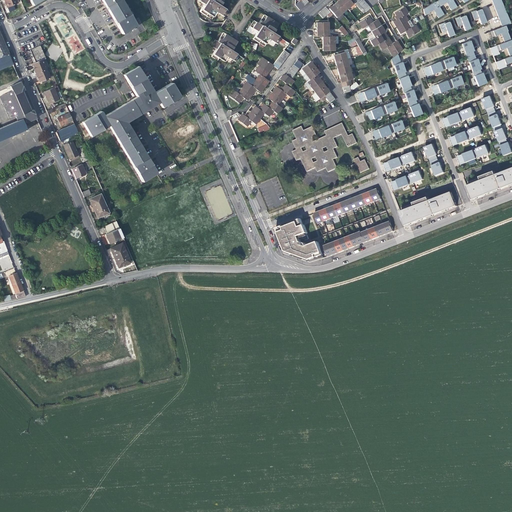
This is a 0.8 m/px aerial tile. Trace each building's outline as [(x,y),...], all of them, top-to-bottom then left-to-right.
[(31,0),(34,5),(42,0),(103,0),(110,10),(118,24),(124,34),(130,30),(131,31),(134,29),(134,28),(137,26),(122,0),(31,0)] [(197,0),(204,4),(200,11),(212,19),(216,12),(224,16),(227,10),(220,6),(223,0),(197,0)] [(337,3),(335,5),(342,13),(347,9),(340,0),(337,3)] [(340,0),(347,9),(352,5),(348,0),(340,0)] [(451,10),(457,7),(452,0),(438,0),(436,2),(439,7),(444,4),(446,2),(451,10)] [(298,11),(303,7),(299,2),(298,2),(294,5),(298,11)] [(438,18),(443,14),(439,7),(436,2),(423,9),(425,15),(431,11),(433,10),(438,18)] [(336,18),(342,13),(335,5),(332,7),(329,9),(336,18)] [(393,22),(397,28),(406,22),(403,16),(408,14),(404,8),(395,13),(396,16),(398,19),(396,20),(393,22)] [(481,24),(486,22),(481,9),(476,11),(475,10),(471,12),(474,20),(477,19),(479,18),(479,20),(481,24)] [(268,39),(276,44),(280,38),(272,33),(278,25),(272,21),(264,15),(258,24),(253,21),(249,27),(257,32),(252,39),(264,47),(268,39)] [(467,29),(470,28),(465,15),(460,17),(459,16),(455,18),(458,26),(462,24),(463,26),(464,30),(467,29)] [(371,31),(380,25),(377,20),(372,23),(371,21),(369,17),(359,23),(363,28),(365,27),(368,32),(371,31)] [(409,21),(406,22),(397,28),(399,31),(400,34),(405,31),(409,37),(418,32),(415,26),(413,27),(409,21)] [(451,36),(453,35),(449,22),(444,24),(443,23),(439,24),(442,32),(446,31),(448,36),(451,36)] [(373,46),(378,43),(383,40),(380,35),(384,32),(383,29),(380,25),(371,31),(375,38),(370,40),(373,46)] [(509,41),(502,27),(490,31),(492,37),(501,33),(502,37),(504,42),(509,41)] [(350,35),(354,41),(358,39),(353,32),(350,35)] [(218,41),(215,40),(211,46),(216,49),(212,56),(217,60),(219,57),(225,61),(228,56),(235,61),(239,55),(232,50),(237,42),(231,38),(223,33),(218,41)] [(0,69),(13,64),(0,34),(0,69)] [(387,37),(383,40),(378,43),(381,49),(386,47),(392,57),(397,53),(401,49),(398,43),(396,41),(391,44),(387,37)] [(366,50),(358,39),(354,41),(356,43),(357,46),(360,51),(361,53),(366,50)] [(472,51),(473,50),(472,48),(471,46),(469,41),(461,44),(465,54),(472,51)] [(511,55),(511,47),(509,41),(504,42),(496,45),(498,51),(506,48),(508,51),(510,56),(511,55)] [(40,45),(31,49),(30,50),(33,57),(32,58),(34,63),(32,64),(39,79),(40,81),(42,80),(43,83),(48,81),(47,78),(49,77),(42,60),(46,58),(40,45)] [(334,59),(335,62),(346,59),(350,58),(348,52),(333,56),(334,59)] [(401,62),(397,53),(392,57),(390,58),(393,66),(401,62)] [(511,55),(510,56),(501,60),(503,65),(511,62),(511,55)] [(445,68),(446,69),(455,65),(452,57),(449,58),(448,59),(443,61),(445,68)] [(257,64),(259,66),(258,67),(255,72),(259,75),(255,80),(264,87),(268,81),(264,78),(268,73),(273,66),(272,65),(262,58),(257,64)] [(347,66),(346,59),(335,62),(336,66),(337,69),(347,66)] [(477,61),(476,59),(468,62),(472,72),(479,69),(480,68),(478,63),(477,61)] [(445,68),(443,61),(435,64),(433,64),(432,65),(429,66),(432,74),(442,70),(442,69),(445,68)] [(298,73),(302,77),(314,68),(312,65),(310,62),(300,69),(300,70),(298,73)] [(404,72),(405,71),(403,66),(403,65),(402,65),(401,62),(393,66),(397,75),(404,72)] [(84,121),(92,135),(110,125),(143,181),(157,173),(153,166),(143,150),(135,135),(131,128),(127,122),(140,114),(161,102),(164,107),(181,97),(172,83),(164,88),(155,93),(150,84),(144,74),(139,66),(125,74),(138,97),(127,103),(113,111),(105,116),(102,111),(93,116),(84,121)] [(349,72),(347,66),(337,69),(338,73),(339,76),(349,72)] [(302,77),(306,83),(315,75),(318,73),(316,71),(314,68),(302,77)] [(351,79),(349,72),(339,76),(340,81),(341,84),(347,82),(346,80),(351,79)] [(483,75),(482,73),(481,73),(474,76),(477,86),(486,83),(484,77),(483,75)] [(287,84),(289,82),(291,79),(285,75),(285,76),(283,75),(282,75),(281,76),(279,79),(286,85),(287,84)] [(318,78),(315,75),(306,83),(310,88),(320,81),(318,78)] [(462,83),(459,75),(457,76),(455,77),(450,79),(450,80),(452,87),(462,83)] [(408,78),(407,76),(406,76),(398,79),(402,88),(410,86),(410,85),(408,80),(408,78)] [(262,90),(264,87),(255,80),(251,77),(242,88),(251,95),(256,89),(260,92),(262,90)] [(452,87),(450,80),(446,81),(440,83),(439,83),(436,84),(439,92),(452,87)] [(322,84),(320,81),(310,88),(315,94),(324,87),(322,84)] [(22,91),(24,90),(20,82),(9,86),(11,92),(0,96),(0,100),(10,124),(22,119),(24,124),(36,119),(32,110),(30,111),(22,91)] [(389,91),(386,83),(383,84),(382,84),(376,86),(377,87),(379,95),(389,91)] [(276,88),(272,92),(281,99),(285,94),(290,98),(295,92),(285,85),(282,89),(281,91),(276,88)] [(46,97),(49,104),(59,100),(53,87),(44,91),(46,97)] [(322,100),(325,98),(324,95),(328,92),(327,90),(324,87),(315,94),(319,99),(320,98),(322,100)] [(379,95),(377,87),(373,88),(369,89),(367,90),(365,91),(363,92),(366,100),(379,95)] [(249,98),(251,95),(242,88),(238,94),(234,90),(230,96),(238,102),(243,97),(247,100),(249,98)] [(415,100),(416,99),(414,94),(413,93),(413,92),(412,90),(411,90),(404,93),(408,103),(415,100)] [(273,102),(269,107),(273,110),(278,114),(282,109),(277,105),(281,99),(272,92),(270,96),(268,98),(273,102)] [(362,92),(357,94),(360,102),(366,100),(362,92)] [(493,102),(491,96),(483,100),(487,109),(494,106),(495,106),(494,103),(493,102)] [(396,110),(393,102),(391,102),(389,103),(384,105),(384,106),(387,113),(396,110)] [(63,107),(65,111),(66,114),(69,112),(66,104),(65,103),(46,111),(48,114),(63,107)] [(268,116),(273,110),(269,107),(264,104),(261,107),(259,109),(255,106),(250,112),(260,118),(264,113),(268,116)] [(418,106),(417,104),(409,107),(413,116),(421,113),(419,108),(419,107),(418,106)] [(387,113),(384,106),(380,107),(374,109),(373,109),(370,110),(373,119),(387,113)] [(465,120),(475,116),(472,108),(469,109),(468,110),(462,112),(465,119),(465,120)] [(370,110),(365,113),(368,121),(373,119),(370,110)] [(57,118),(58,121),(60,126),(72,120),(69,112),(66,114),(57,118)] [(255,124),(260,118),(250,112),(248,115),(246,117),(242,113),(237,119),(246,126),(251,120),(255,124)] [(465,119),(462,112),(454,115),(453,115),(451,116),(449,117),(452,125),(462,121),(465,119)] [(499,117),(498,115),(497,115),(490,118),(494,127),(501,125),(502,124),(500,119),(499,117)] [(0,140),(26,129),(24,124),(22,119),(10,124),(0,127),(0,140)] [(403,128),(400,120),(397,121),(391,124),(394,132),(403,128)] [(302,126),(293,130),(297,139),(293,141),(295,145),(297,149),(292,151),(296,160),(301,158),(307,172),(315,168),(317,172),(326,169),(328,173),(337,169),(333,159),(337,157),(333,148),(338,146),(334,137),(342,133),(348,146),(357,142),(352,133),(348,135),(342,123),(325,131),(327,135),(322,137),(314,141),(313,139),(312,137),(316,135),(313,126),(306,129),(304,130),(302,126)] [(74,124),(55,132),(59,141),(62,141),(78,132),(74,124)] [(394,132),(391,124),(387,126),(387,125),(381,127),(380,128),(377,129),(380,137),(394,132)] [(259,133),(270,128),(268,125),(257,129),(259,133)] [(482,135),(479,127),(477,128),(475,128),(470,130),(470,131),(473,138),(482,135)] [(377,129),(372,131),(375,139),(380,137),(377,129)] [(505,131),(504,129),(503,129),(495,132),(499,141),(507,139),(507,138),(505,133),(505,131)] [(473,138),(470,131),(466,132),(460,134),(459,135),(456,136),(459,143),(473,138)] [(67,155),(70,161),(77,157),(70,142),(63,145),(67,155)] [(510,145),(509,143),(508,143),(501,146),(504,155),(511,152),(511,150),(511,147),(510,145)] [(435,150),(433,145),(425,148),(429,157),(436,155),(437,155),(436,151),(435,150)] [(490,153),(486,145),(484,146),(482,147),(477,149),(480,157),(490,153)] [(480,157),(477,149),(473,151),(473,150),(470,152),(467,153),(466,153),(463,154),(467,162),(480,157)] [(86,152),(81,154),(82,158),(81,159),(82,162),(89,160),(86,152)] [(416,160),(413,152),(410,153),(409,154),(403,156),(406,164),(416,160)] [(403,165),(406,164),(403,156),(400,157),(396,159),(394,160),(392,160),(390,161),(393,169),(403,166),(403,165)] [(352,165),(354,170),(358,168),(360,172),(369,168),(365,159),(360,161),(358,157),(354,159),(356,163),(352,165)] [(71,169),(75,178),(77,177),(85,174),(82,166),(86,164),(87,166),(91,164),(90,161),(71,169)] [(390,161),(384,163),(388,172),(393,170),(390,161)] [(442,166),(440,163),(432,166),(436,176),(444,172),(442,167),(442,166)] [(467,186),(473,200),(498,190),(511,184),(511,168),(496,175),(495,171),(480,177),(481,181),(467,186)] [(423,179),(420,171),(418,172),(416,173),(410,175),(411,175),(414,183),(423,179)] [(414,183),(411,175),(407,177),(407,176),(401,179),(400,179),(397,180),(400,188),(414,183)] [(397,180),(392,182),(395,190),(400,188),(397,180)] [(382,199),(377,189),(371,191),(375,201),(382,199)] [(375,201),(371,191),(371,192),(367,193),(364,194),(368,204),(375,201)] [(401,212),(406,226),(433,216),(458,206),(452,192),(430,200),(429,197),(414,203),(415,206),(401,212)] [(94,208),(98,216),(108,212),(100,194),(90,198),(94,208)] [(368,204),(364,194),(360,196),(357,197),(361,207),(368,204)] [(361,207),(357,197),(353,199),(349,200),(353,210),(361,207)] [(353,210),(349,200),(347,201),(342,203),(346,213),(353,210)] [(346,213),(342,203),(340,204),(335,206),(339,216),(346,213)] [(339,216),(335,206),(331,207),(328,209),(332,219),(339,216)] [(332,219),(328,209),(324,210),(321,211),(324,221),(332,219)] [(324,221),(321,211),(318,212),(315,214),(319,224),(324,221)] [(305,260),(310,262),(324,257),(325,257),(324,255),(321,247),(318,242),(308,246),(307,243),(301,242),(299,236),(307,233),(301,219),(277,229),(281,240),(284,239),(286,242),(283,243),(284,246),(289,244),(291,250),(287,251),(305,258),(305,260)] [(103,227),(106,233),(119,228),(116,222),(103,227)] [(394,231),(391,222),(383,224),(387,233),(391,232),(394,231)] [(387,233),(383,224),(377,227),(380,236),(384,235),(387,233)] [(380,236),(377,227),(370,230),(374,239),(378,237),(380,236)] [(123,238),(119,228),(106,233),(105,234),(107,238),(109,244),(123,238)] [(374,239),(370,230),(363,232),(366,241),(370,240),(374,239)] [(363,232),(362,231),(358,233),(362,243),(364,242),(366,241),(363,232)] [(362,243),(358,233),(352,235),(356,246),(359,244),(362,243)] [(356,246),(352,235),(346,237),(350,248),(354,246),(356,246)] [(350,248),(346,237),(341,239),(345,250),(348,249),(350,248)] [(286,253),(305,260),(305,258),(287,251),(291,250),(289,244),(284,246),(283,243),(286,242),(284,239),(281,240),(284,249),(286,253)] [(345,250),(341,239),(336,242),(339,252),(343,250),(345,250)] [(339,252),(336,242),(330,244),(334,254),(337,252),(339,252)] [(114,257),(118,266),(129,261),(122,244),(111,248),(114,257)] [(334,254),(330,244),(324,246),(328,256),(332,254),(334,254)] [(11,297),(11,300),(25,297),(16,273),(8,276),(16,296),(11,297)]
